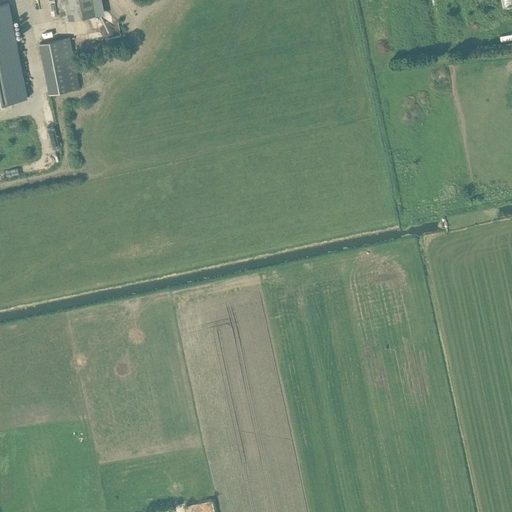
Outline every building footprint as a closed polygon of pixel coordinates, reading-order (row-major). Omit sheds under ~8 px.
[(28,0),(31,15),(38,14),(36,0),(28,0)] [(64,0),(69,22),(104,15),(101,0),(64,0)] [(511,6),(511,0),(500,0),(503,9),(511,6)] [(0,103),(26,98),(7,2),(0,3),(0,103)] [(71,36),(40,42),(50,93),(80,87),(71,36)]
